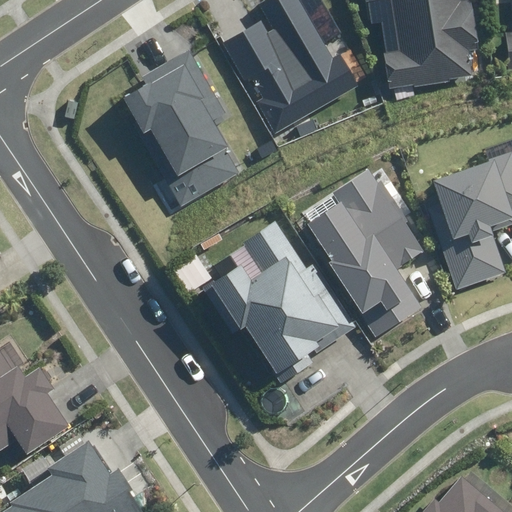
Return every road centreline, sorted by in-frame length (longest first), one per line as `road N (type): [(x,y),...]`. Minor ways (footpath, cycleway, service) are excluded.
road 1 (residential): [(0,140),(256,511)]
road 2 (residential): [(511,360),(413,406),(280,511)]
